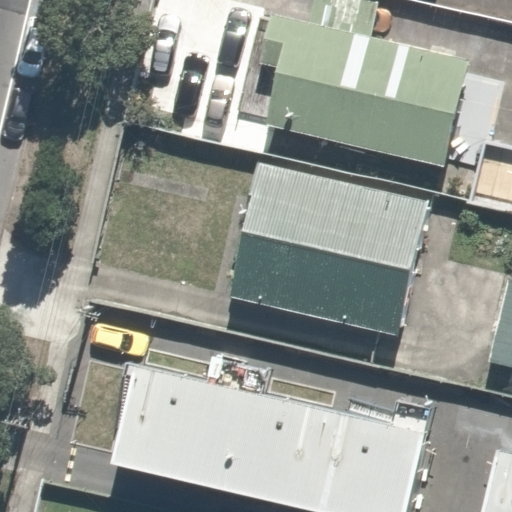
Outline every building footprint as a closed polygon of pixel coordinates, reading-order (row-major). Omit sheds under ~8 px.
[(376,0),(312,0),(307,29),(291,26),(257,20),(249,57),(271,61),(259,124),(441,159),(461,59),(372,42),(380,1),(376,0)] [(421,203),(254,167),(225,300),(392,336),(421,203)] [(511,370),(511,266),(496,263),(475,363),(511,370)] [(399,511),(421,414),(115,347),(93,447),(393,511),(399,511)] [(511,511),(511,439),(478,432),(460,511),(511,511)]
